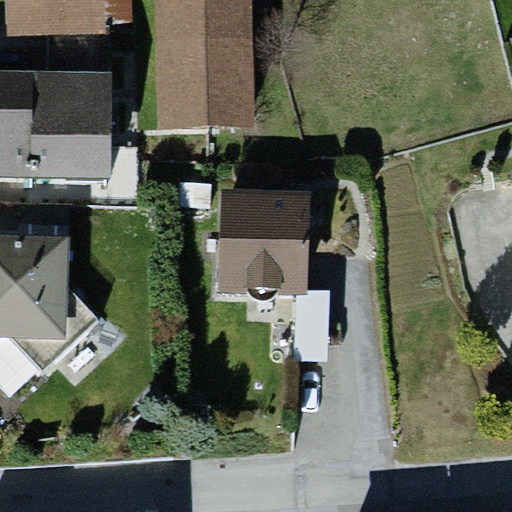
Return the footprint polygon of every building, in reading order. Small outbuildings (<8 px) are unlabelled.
[(6,0),(7,47),(104,45),(104,30),(130,30),(128,0),(6,0)] [(155,0),(159,140),(253,139),(250,0),(155,0)] [(96,92),(0,92),(0,190),(96,190),(96,92)] [(511,189),(499,193),(511,244),(511,189)] [(294,206),(214,204),(212,296),(292,297),(294,206)] [(50,251),(0,251),(0,345),(51,345),(50,251)]
